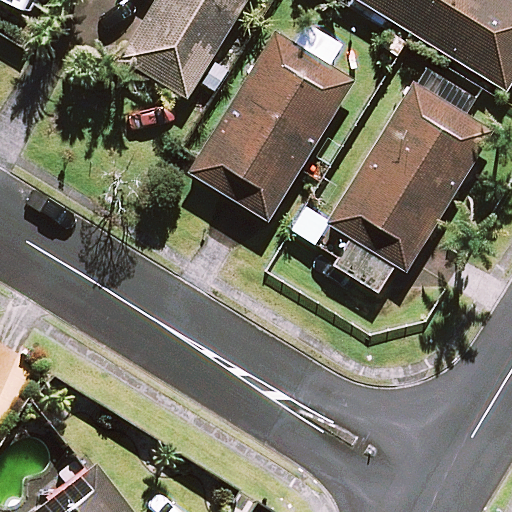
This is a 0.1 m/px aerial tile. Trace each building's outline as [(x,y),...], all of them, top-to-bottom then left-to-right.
[(188,96),(205,68),(221,77),(235,55),(220,45),(248,0),(155,0),(121,55),(188,96)] [(511,73),(511,0),(365,0),(504,87),(511,73)] [(338,41),(307,22),(294,43),(277,32),(190,170),(265,217),(353,78),(326,61),(338,41)] [(491,128),(470,115),(481,98),(426,64),(416,79),(328,219),(353,235),(335,263),(386,295),(491,128)] [(126,511),(93,468),(78,480),(35,511),(126,511)]
